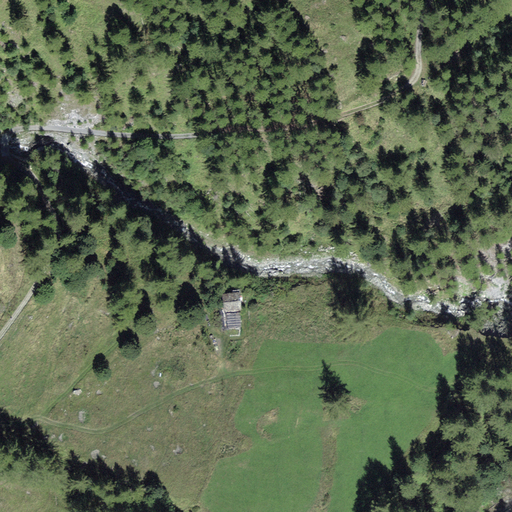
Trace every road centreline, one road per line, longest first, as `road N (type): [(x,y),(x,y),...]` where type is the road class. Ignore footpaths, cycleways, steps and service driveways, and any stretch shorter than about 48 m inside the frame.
road 1 (track): [(0,335),(37,284),(56,224),(12,144),(23,127),(197,132),(332,119),(407,86),(416,74),(427,0)]
road 2 (track): [(216,337),(217,378),(118,424),(97,431),(38,416)]
road 3 (track): [(152,280),(125,332),(60,398),(26,422),(0,423)]
